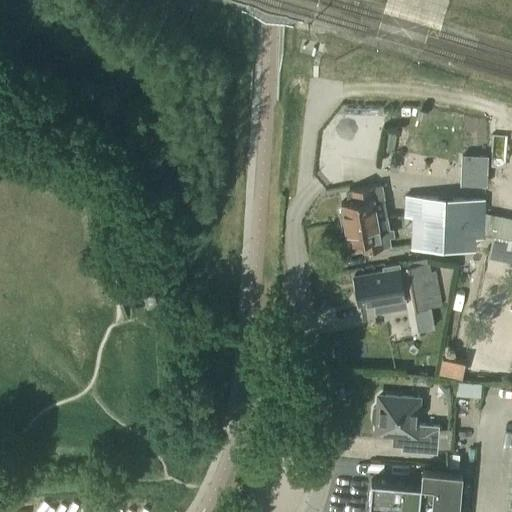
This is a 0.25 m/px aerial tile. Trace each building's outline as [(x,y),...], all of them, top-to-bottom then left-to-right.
[(486,157),(462,156),(461,184),(485,185),(486,157)] [(340,203),(344,223),(376,218),(376,217),(373,202),(384,200),(381,185),(348,190),(346,194),(347,202),(340,203)] [(405,197),(404,215),(423,216),(421,247),(462,249),(463,226),(483,227),(483,218),(484,200),(405,197)] [(376,218),(344,223),(348,243),(361,241),(363,252),(381,249),(381,247),(389,245),(386,230),(389,230),(386,215),(376,217),(376,218)] [(429,259),(407,263),(415,311),(441,307),(435,272),(432,273),(429,259)] [(384,271),(354,276),(358,305),(374,302),(375,312),(405,307),(398,265),(383,267),(384,271)] [(145,290),(140,292),(146,310),(150,309),(157,302),(154,292),(145,290)] [(437,453),(439,425),(418,423),(419,401),(416,397),(380,395),(377,398),(376,405),(373,408),(372,420),(375,424),(375,431),(378,435),(393,436),(393,441),(396,444),(401,445),(401,450),(437,453)] [(457,511),(458,504),(461,472),(449,471),(421,469),(420,485),(370,481),(367,511),(369,511),(370,506),(387,508),(386,511),(457,511)]
